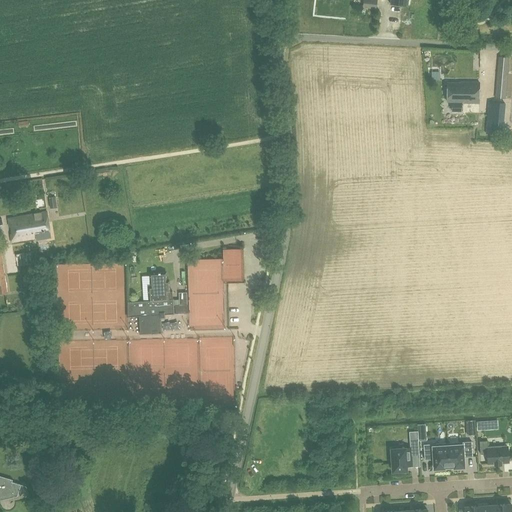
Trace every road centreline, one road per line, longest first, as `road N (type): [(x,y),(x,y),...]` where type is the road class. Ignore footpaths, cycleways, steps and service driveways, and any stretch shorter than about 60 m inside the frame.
road 1 (residential): [(225,511),(285,233),(289,158),(279,39)]
road 2 (residential): [(365,493),(511,481)]
